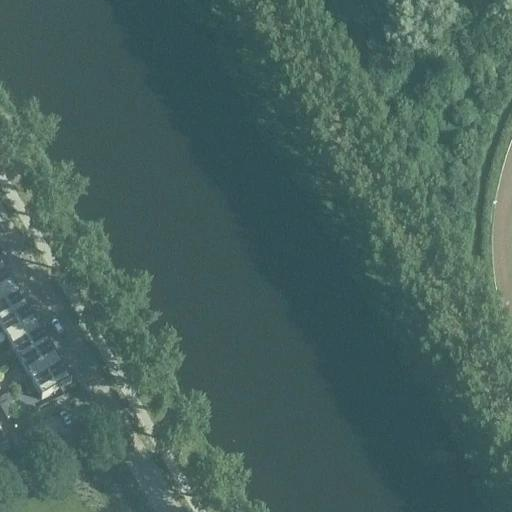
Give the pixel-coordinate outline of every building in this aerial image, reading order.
[(0,298),(15,290),(4,271),(0,273),(0,298)] [(0,323),(26,308),(15,290),(0,298),(0,323)] [(37,327),(26,308),(0,323),(0,332),(7,345),(37,327)] [(48,346),(37,327),(7,345),(18,363),(48,346)] [(59,364),(48,346),(18,363),(29,382),(59,364)] [(70,383),(59,364),(29,382),(41,401),(70,383)] [(7,404),(0,407),(0,409),(6,421),(14,416),(7,404)] [(0,432),(0,454),(9,450),(0,432)]
